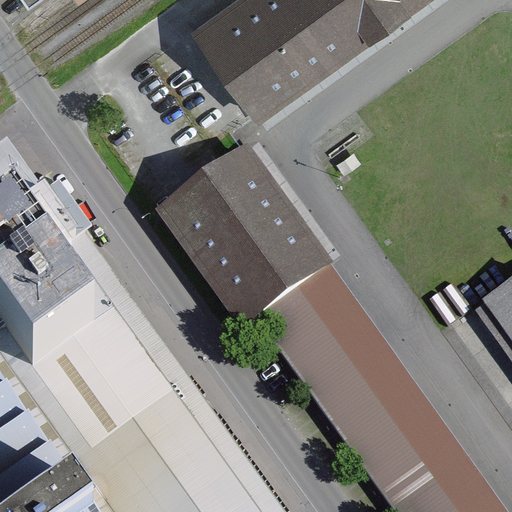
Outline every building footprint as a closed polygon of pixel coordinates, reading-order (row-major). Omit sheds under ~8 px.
[(441,0),(245,0),(202,31),(269,124),(441,0)] [(0,511),(273,511),(8,152),(0,158),(0,511)] [(340,267),(259,156),(174,218),(255,329),(267,321),(340,267)] [(511,511),(511,508),(340,267),(267,321),(400,511),(511,511)] [(511,290),(483,312),(511,352),(511,290)]
